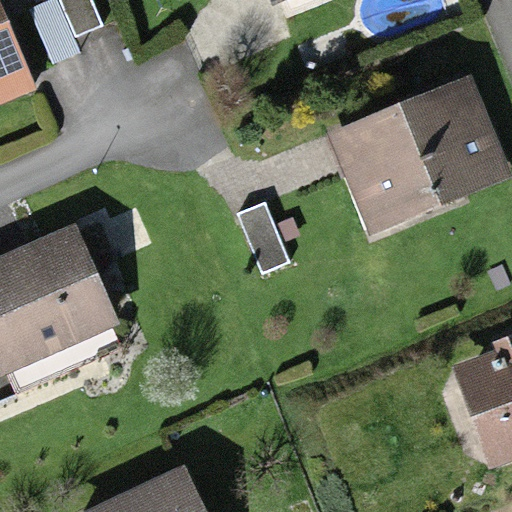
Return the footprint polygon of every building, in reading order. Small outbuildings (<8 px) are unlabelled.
[(268,0),(275,17),(318,0),(268,0)] [(0,37),(0,105),(24,96),(0,37)] [(467,98),(333,149),(369,244),(503,193),(467,98)] [(78,243),(0,277),(0,374),(7,390),(121,339),(78,243)] [(511,358),(454,379),(488,474),(511,465),(511,358)] [(193,511),(181,486),(126,511),(193,511)]
